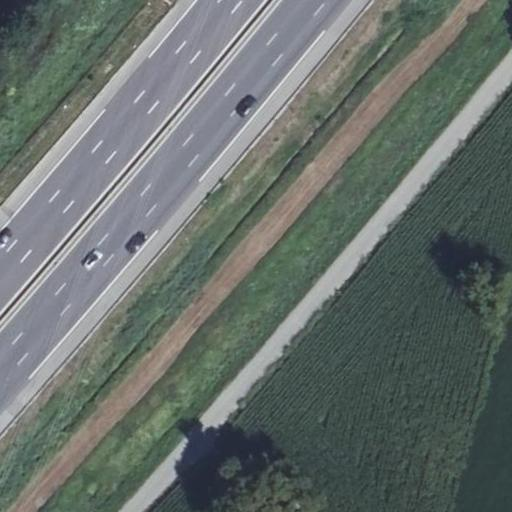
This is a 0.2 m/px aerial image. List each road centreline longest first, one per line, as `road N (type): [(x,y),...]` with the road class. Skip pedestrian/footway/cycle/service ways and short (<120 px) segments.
road 1 (unclassified): [(511,60),(120,511)]
road 2 (motorway): [(0,373),(316,0)]
road 3 (motorway): [(231,0),(0,275)]
